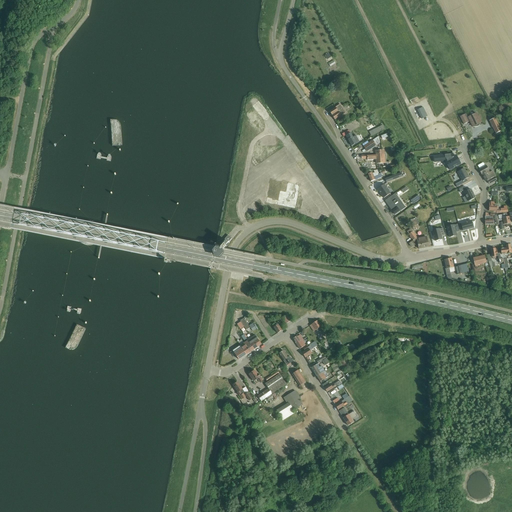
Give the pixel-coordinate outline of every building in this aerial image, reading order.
[(329,111),(335,120),(345,113),(340,104),(329,111)] [(417,110),(421,119),(427,116),(423,107),(417,110)] [(460,117),(464,125),(469,122),(469,123),(470,123),(470,124),(472,127),(474,126),(475,127),(476,127),(477,127),(478,126),(479,125),(480,125),(479,124),(482,123),(480,120),(482,119),(480,115),(478,116),(477,113),(468,117),(467,117),(466,114),(460,117)] [(489,121),(496,134),(501,131),(495,118),(489,121)] [(111,120),(112,146),(122,145),(121,126),(120,125),(120,123),(119,122),(118,121),(116,120),(115,120),(111,120)] [(367,125),(370,130),(377,127),(375,122),(367,125)] [(375,130),(369,133),(371,136),(383,130),(385,129),(383,126),(375,130)] [(350,133),(346,136),(351,146),(359,142),(357,137),(356,136),(353,137),(350,133)] [(372,141),(363,146),(367,151),(375,146),(372,141)] [(376,160),(376,164),(383,163),(383,159),(382,159),(381,151),(375,151),(375,155),(361,156),(362,159),(367,159),(367,160),(376,160)] [(453,154),(434,156),(434,162),(445,161),(450,170),(460,164),(455,156),(453,157),(453,154)] [(487,180),(489,184),(497,180),(495,177),(491,179),(490,179),(495,176),(492,171),(489,173),(489,171),(486,166),(479,170),(482,175),(485,181),(487,180)] [(462,181),(455,184),(457,187),(467,182),(466,179),(469,178),(464,169),(457,172),(462,181)] [(367,174),(371,182),(382,177),(381,173),(379,174),(378,173),(375,175),(374,173),(372,174),(372,173),(367,174)] [(401,173),(385,179),(386,183),(402,177),(401,173)] [(271,179),(268,203),(298,207),(301,183),(271,179)] [(384,185),(377,189),(383,198),(390,194),(384,185)] [(464,186),(459,189),(460,193),(463,191),(468,202),(475,198),(473,195),(472,192),(470,189),(467,191),(464,186)] [(395,197),(387,204),(394,215),(399,211),(399,210),(403,208),(395,197)] [(496,212),(496,213),(500,213),(508,212),(507,206),(504,206),(504,209),(500,209),(500,210),(498,210),(498,207),(497,207),(497,206),(494,206),(494,203),(489,202),(489,211),(496,212)] [(485,220),(485,225),(494,225),(493,220),(493,217),(493,214),(490,214),(485,213),(485,217),(485,220)] [(502,218),(504,225),(510,224),(509,217),(505,218),(505,215),(498,216),(499,219),(502,218)] [(81,244),(86,246),(91,246),(96,244),(99,240),(101,236),(101,231),(99,226),(95,223),(90,221),(86,221),(81,223),(78,227),(76,231),(76,236),(78,241),(81,244)] [(471,221),(461,224),(463,231),(473,228),(471,221)] [(454,225),(447,227),(449,237),(457,236),(456,233),(459,232),(457,225),(454,225)] [(441,236),(445,236),(443,228),(439,229),(432,231),(435,241),(442,239),(441,236)] [(418,243),(419,249),(429,247),(427,238),(421,239),(418,239),(413,232),(409,235),(415,244),(418,243)] [(232,239),(228,235),(222,243),(223,244),(222,246),(222,247),(224,248),(229,243),(228,243),(232,239)] [(176,239),(167,237),(165,242),(162,254),(162,262),(171,263),(176,239)] [(500,249),(501,255),(511,253),(510,245),(505,246),(506,248),(500,249)] [(495,248),(490,249),(492,257),(493,259),(493,260),(495,259),(495,258),(495,257),(498,256),(499,263),(503,262),(504,262),(503,259),(501,259),(500,257),(500,256),(500,253),(497,253),(497,250),(496,250),(495,248)] [(473,258),(475,265),(486,263),(484,256),(473,258)] [(444,260),(446,269),(445,269),(446,275),(450,274),(449,268),(453,267),(453,266),(454,266),(453,263),(452,264),(451,259),(444,260)] [(249,289),(251,277),(245,276),(243,288),(249,289)] [(281,319),(283,323),(284,322),(286,324),(291,321),(287,315),(282,318),(281,319)] [(247,324),(244,319),(240,321),(241,322),(247,330),(250,328),(251,329),(255,327),(251,321),(247,324)] [(317,321),(310,326),(314,332),(316,330),(318,333),(320,332),(321,332),(323,335),(325,334),(317,321)] [(246,330),(247,330),(241,322),(237,324),(240,329),(244,327),(246,330)] [(276,323),(272,325),(278,333),(282,330),(278,325),(276,326),(276,325),(276,324),(276,323)] [(86,329),(77,324),(65,347),(68,349),(69,350),(71,350),(72,350),(75,349),(76,347),(77,346),(86,329)] [(256,335),(252,338),(258,347),(261,344),(256,335)] [(293,339),(296,344),(303,340),(300,335),(297,337),(297,336),(293,339)] [(252,338),(248,340),(254,349),(258,347),(252,338)] [(329,349),(323,340),(322,339),(320,338),(322,342),(324,341),(325,343),(323,344),(324,345),(326,348),(326,347),(327,349),(328,348),(329,349)] [(303,340),(296,344),(300,349),(306,345),(303,341),(304,341),(304,342),(306,340),(305,339),(303,340)] [(248,340),(244,343),(250,352),(254,349),(248,340)] [(305,351),(302,353),(305,358),(312,353),(310,350),(317,345),(315,342),(309,345),(304,349),(305,351)] [(244,343),(241,346),(246,354),(250,352),(244,343)] [(342,349),(346,354),(351,350),(347,345),(342,349)] [(366,347),(353,355),(355,358),(362,353),(362,352),(371,347),(370,345),(366,348),(366,347)] [(241,346),(237,348),(243,357),(246,354),(241,346)] [(243,357),(237,348),(233,351),(239,359),(243,357)] [(279,354),(283,361),(287,366),(293,361),(290,357),(288,358),(283,350),(279,354)] [(312,368),(317,376),(325,371),(321,366),(319,367),(317,364),(312,368)] [(257,379),(260,383),(263,381),(258,374),(258,375),(255,370),(249,375),(254,382),(257,379)] [(302,384),(306,382),(298,370),(292,374),(302,388),(304,387),(302,384)] [(268,380),(280,374),(278,371),(267,377),(268,380)] [(325,371),(317,376),(320,381),(328,376),(325,371)] [(266,383),(269,388),(258,395),(261,400),(272,393),(287,384),(280,374),(266,383)] [(339,386),(342,384),(340,381),(332,386),(330,384),(329,385),(327,382),(322,385),(327,392),(338,385),(339,386)] [(238,392),(237,393),(242,400),(246,397),(243,394),(245,393),(237,382),(233,386),(238,392)] [(276,410),(281,419),(294,411),(293,411),(302,405),(299,400),(301,399),(295,391),(283,398),(287,404),(276,410)] [(350,396),(341,402),(338,398),(333,401),(335,405),(338,410),(350,402),(353,400),(350,396)] [(339,411),(343,418),(348,425),(353,422),(352,419),(357,416),(354,411),(348,414),(344,408),(339,411)]
